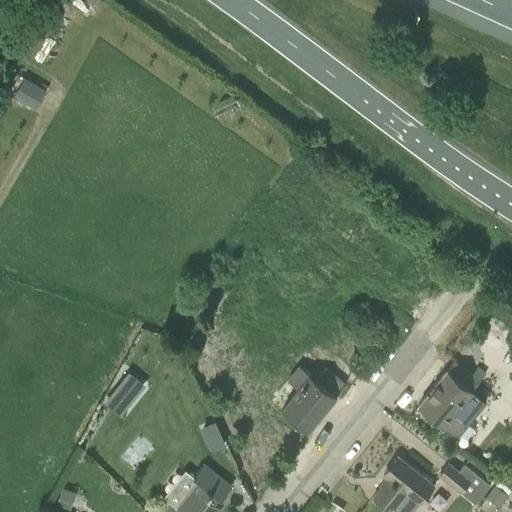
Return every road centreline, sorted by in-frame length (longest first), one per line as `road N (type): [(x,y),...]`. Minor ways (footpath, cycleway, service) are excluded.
road 1 (motorway): [(222,0),(511,206)]
road 2 (residential): [(284,511),(457,294),(477,299)]
